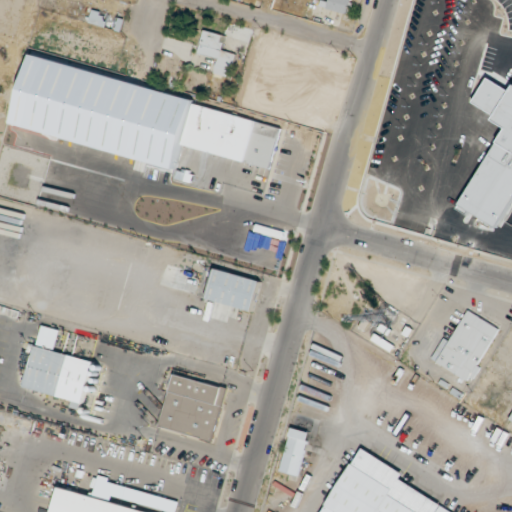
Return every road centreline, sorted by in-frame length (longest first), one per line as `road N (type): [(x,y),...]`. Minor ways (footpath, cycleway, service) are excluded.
road 1 (residential): [(240,511),(388,0)]
road 2 (residential): [(323,226),(511,281)]
road 3 (residential): [(375,47),(201,0)]
